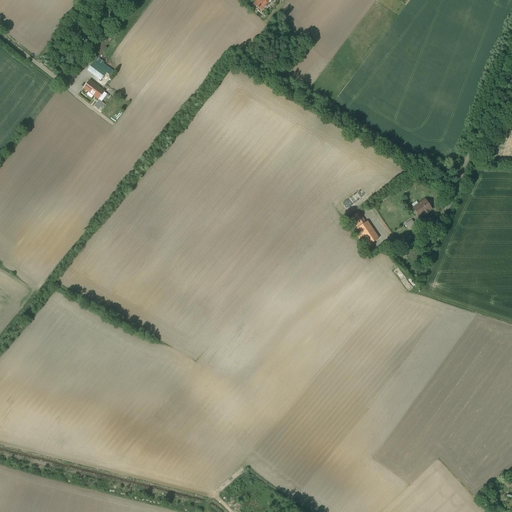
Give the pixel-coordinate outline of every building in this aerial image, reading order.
[(257,0),(254,5),(261,11),(269,0),(257,0)] [(107,49),(102,45),(94,55),(97,57),(99,59),(107,49)] [(100,69),(104,63),(99,59),(97,57),(87,71),(101,81),(107,74),(100,69)] [(104,92),(90,81),(84,88),(99,99),(104,92)] [(104,104),(99,100),(95,107),(99,110),(104,104)] [(425,200),(419,204),(419,205),(414,208),(413,208),(420,217),(424,214),(425,215),(430,212),(429,210),(432,209),(425,200)] [(379,238),(367,221),(366,222),(359,212),(351,217),(358,227),(354,230),(365,248),(379,238)] [(412,220),(405,224),(409,230),(416,226),(412,220)]
